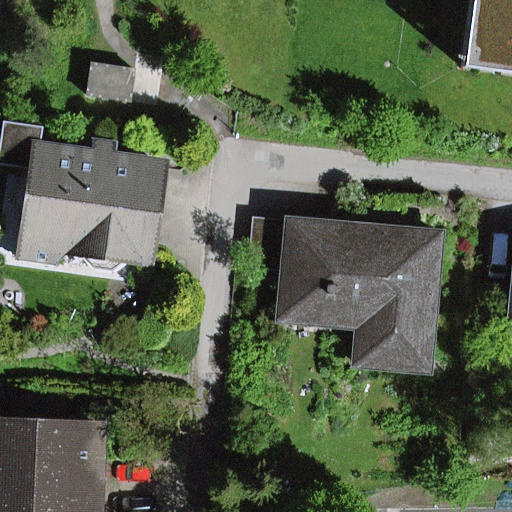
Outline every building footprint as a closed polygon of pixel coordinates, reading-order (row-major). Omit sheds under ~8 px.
[(470,0),(461,68),(511,74),(511,48),(474,43),(479,0),(470,0)] [(511,48),(511,0),(479,0),(474,43),(511,48)] [(87,97),(130,103),(135,71),(91,64),(87,97)] [(111,271),(128,259),(148,261),(161,169),(113,162),(90,159),(36,152),(39,132),(5,127),(0,165),(34,170),(25,232),(19,231),(15,258),(60,264),(62,250),(81,252),(94,269),(111,271)] [(90,159),(113,162),(116,145),(92,141),(90,159)] [(288,225),(253,222),(249,268),(284,270),(288,225)] [(427,371),(438,237),(288,225),(284,270),(282,301),(361,307),(356,365),(427,371)] [(59,427),(60,404),(16,402),(15,426),(59,427)] [(96,511),(99,429),(59,427),(15,426),(0,425),(0,511),(96,511)]
